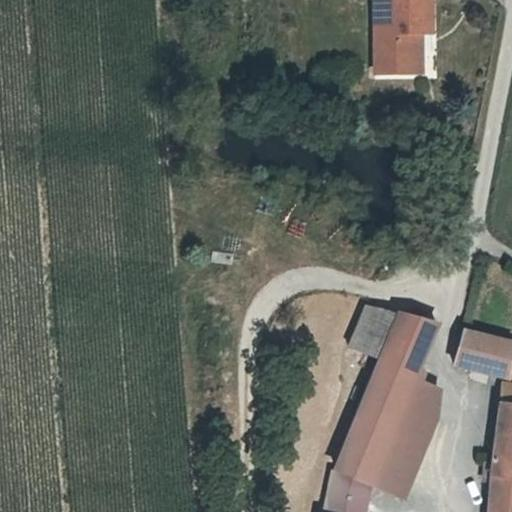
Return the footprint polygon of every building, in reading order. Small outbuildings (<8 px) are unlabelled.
[(357,78),(393,81),(396,40),(406,40),(415,41),(417,0),(361,0),(361,5),(371,5),(369,39),(359,38),(357,78)] [(371,5),(361,5),(359,38),(369,39),(371,5)] [(396,40),(393,81),(404,81),(406,40),(396,40)] [(326,511),(359,511),(359,509),(363,506),(411,400),(438,339),(406,327),(394,351),(384,373),(330,493),(326,511)] [(384,373),(394,351),(373,341),(363,364),(384,373)] [(460,343),(451,368),(503,385),(511,359),(460,343)] [(511,511),(511,386),(510,386),(499,385),(490,511),(511,511)] [(410,511),(453,418),(411,400),(363,506),(380,511),(410,511)]
